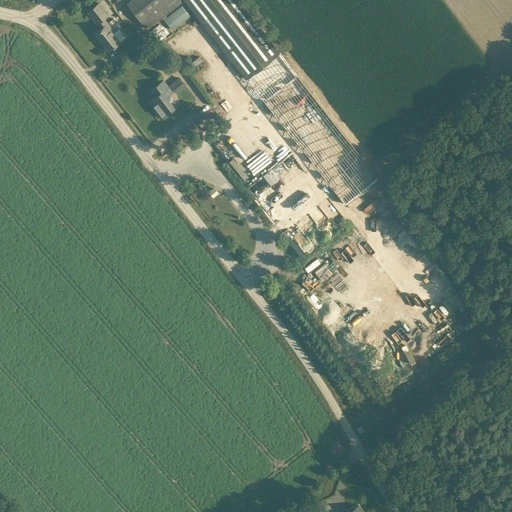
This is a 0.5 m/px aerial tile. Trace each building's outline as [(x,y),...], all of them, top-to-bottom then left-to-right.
[(184,0),(186,1),(186,0),(133,0),(127,5),(145,30),(162,17),(172,29),(190,16),(181,5),(167,17),(165,15),(184,0)] [(246,78),(278,53),(237,0),(186,0),(186,1),(246,78)] [(97,4),(95,5),(88,11),(101,28),(95,33),(109,50),(116,44),(118,42),(112,34),(114,32),(103,19),(107,16),(97,4)] [(217,52),(209,58),(213,63),(221,57),(217,52)] [(202,74),(214,89),(233,73),(222,58),(202,74)] [(249,79),(257,87),(266,79),(258,70),(249,79)] [(179,77),(169,84),(175,91),(185,84),(179,77)] [(162,80),(157,84),(149,91),(154,97),(148,101),(161,117),(174,107),(167,98),(172,94),(162,80)] [(312,93),(324,113),(329,110),(317,90),(312,93)] [(212,198),(218,193),(214,187),(208,192),(212,198)] [(298,257),(303,254),(290,232),(285,234),(298,257)] [(364,240),(346,254),(353,264),(371,250),(364,240)] [(367,259),(375,267),(381,262),(374,253),(367,259)]
